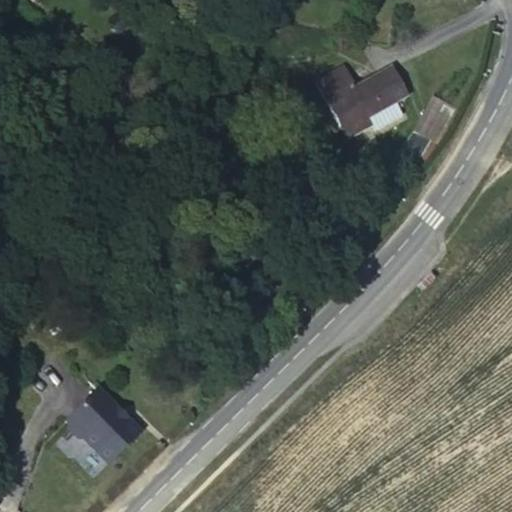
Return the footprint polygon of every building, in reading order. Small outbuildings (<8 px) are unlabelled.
[(317,84),(328,104),(350,91),(348,88),(353,84),(344,68),(317,84)] [(392,68),(379,75),(395,102),(408,95),(392,68)] [(350,91),(328,104),(348,138),(373,124),(376,130),(402,115),(395,102),(379,75),(356,88),(353,84),(348,88),(350,91)] [(432,96),(413,131),(436,143),(455,108),(432,96)] [(115,446),(72,405),(40,437),(42,440),(42,445),(53,454),(58,454),(83,479),(115,446)]
